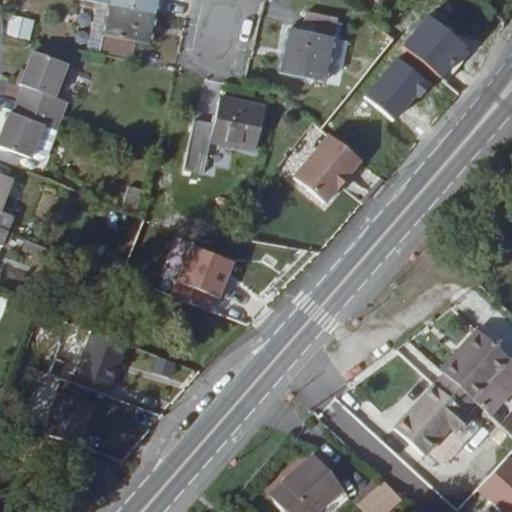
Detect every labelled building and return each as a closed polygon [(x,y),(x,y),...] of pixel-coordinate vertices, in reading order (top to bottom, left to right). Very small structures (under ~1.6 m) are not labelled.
[(92,0),(84,38),(96,41),(105,0),(92,0)] [(132,29),(144,32),(151,2),(144,0),(105,0),(96,41),(128,47),(132,29)] [(320,67),(323,52),(332,3),(313,0),(301,0),(299,17),(286,15),(277,58),(320,67)] [(336,4),(332,3),(323,52),(335,55),(342,26),(332,24),(336,4)] [(429,15),(403,45),(442,79),(468,48),(429,15)] [(8,16),(6,36),(30,39),(32,18),(8,16)] [(16,71),(20,73),(14,87),(57,103),(62,89),(49,84),(61,52),(28,39),(16,71)] [(398,55),(363,95),(395,123),(418,96),(421,99),(433,85),(398,55)] [(310,79),(300,91),(311,101),(321,90),(310,79)] [(212,109),(193,105),(187,137),(206,140),(208,128),(252,136),(260,93),(217,85),(212,109)] [(9,101),(6,100),(0,114),(0,135),(25,145),(38,111),(52,117),(57,103),(14,87),(9,101)] [(291,161),(322,187),(356,144),(326,119),(291,161)] [(0,215),(4,217),(9,203),(0,199),(0,190),(9,166),(0,162),(0,215)] [(472,341),(453,363),(495,402),(511,383),(511,341),(485,317),(467,336),(472,341)] [(511,418),(502,409),(495,402),(453,363),(403,420),(432,446),(435,443),(451,459),(477,432),(466,422),(480,408),(511,437),(511,418)] [(511,402),(510,401),(502,409),(511,418),(511,402)] [(511,511),(511,452),(479,488),(505,511),(511,511)] [(275,503),(284,511),(340,511),(357,494),(347,485),(317,456),(275,503)] [(386,475),(362,499),(375,511),(385,511),(404,492),(386,475)]
